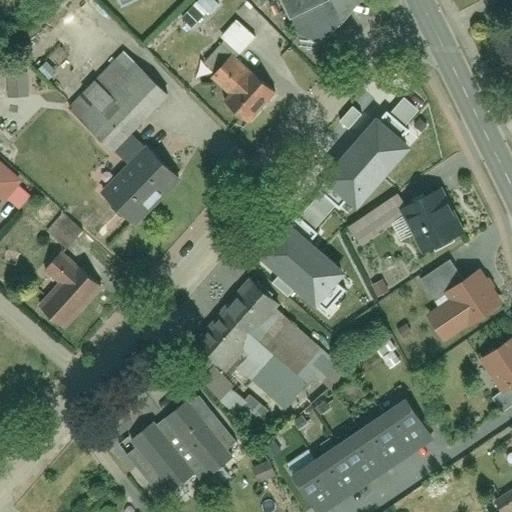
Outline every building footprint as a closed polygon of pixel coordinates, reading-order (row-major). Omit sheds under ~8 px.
[(272,0),(279,13),(305,0),(272,0)] [(102,147),(157,91),(111,45),(56,102),(102,147)] [(265,88),(224,47),(202,70),(221,89),(213,97),(234,118),(265,88)] [(14,70),(14,94),(34,94),(34,71),(14,70)] [(408,130),(388,112),(319,190),(340,209),(350,199),(357,205),(408,148),(399,141),(408,130)] [(170,175),(134,140),(90,185),(125,220),(170,175)] [(0,205),(23,182),(0,159),(0,205)] [(431,181),(396,201),(422,244),(456,224),(431,181)] [(381,192),(351,211),(360,225),(390,206),(381,192)] [(73,248),(89,229),(69,211),(52,230),(73,248)] [(318,233),(297,215),(262,254),(328,311),(346,290),(336,281),(342,273),(309,244),(318,233)] [(52,319),(94,278),(53,237),(34,256),(51,274),(29,296),(52,319)] [(473,258),(451,271),(440,253),(410,271),(422,291),(432,285),(438,294),(414,309),(431,335),(496,295),(473,258)] [(234,276),(175,341),(189,354),(195,348),(209,361),(217,353),(282,412),(311,379),(325,392),(342,374),(234,276)] [(511,341),(504,330),(467,355),(489,386),(511,370),(511,341)] [(511,389),(511,386),(506,378),(482,394),(490,405),(511,389)] [(186,384),(110,444),(153,498),(229,439),(186,384)] [(330,511),(443,440),(417,400),(322,460),(315,448),(293,462),(325,511),(330,511)] [(484,511),(494,511),(511,498),(511,478),(478,504),(484,511)]
